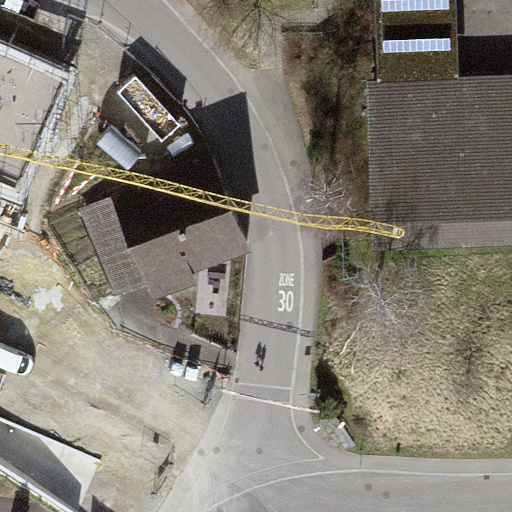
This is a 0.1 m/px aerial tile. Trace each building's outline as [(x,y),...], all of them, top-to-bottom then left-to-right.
[(376,0),(380,85),(369,86),(375,255),(511,250),(511,77),(462,79),(459,0),(376,0)] [(45,31),(0,10),(0,127),(45,31)] [(60,157),(80,179),(117,145),(129,158),(154,136),(91,71),(64,53),(0,178),(0,189),(28,204),(77,101),(96,122),(60,157)] [(240,238),(205,150),(107,190),(109,194),(140,269),(142,275),(240,238)] [(10,239),(28,204),(0,189),(0,252),(1,253),(8,238),(10,239)] [(111,282),(140,269),(109,194),(79,207),(111,282)]
